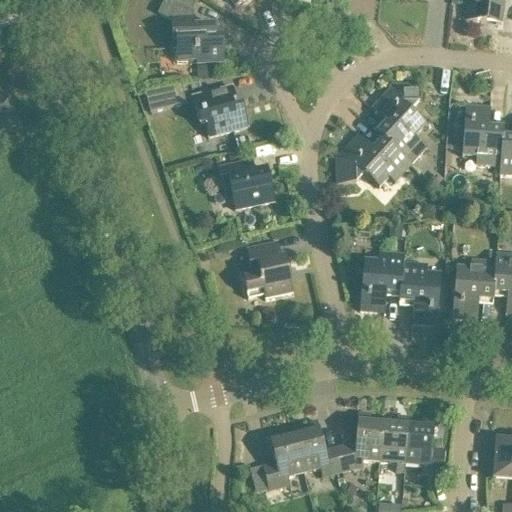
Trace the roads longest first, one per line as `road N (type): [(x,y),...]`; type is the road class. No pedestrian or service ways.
road 1 (tertiary): [(158,415),(104,213),(25,0)]
road 2 (residential): [(310,141),(269,83),(268,43),(309,22),(338,20),(364,29),(382,62)]
road 3 (residential): [(310,141),(307,185),(345,364)]
road 4 (residential): [(459,511),(466,376)]
road 5 (residential): [(345,364),(217,398)]
road 6 (residential): [(511,76),(382,62)]
road 7 (residential): [(466,376),(345,364)]
